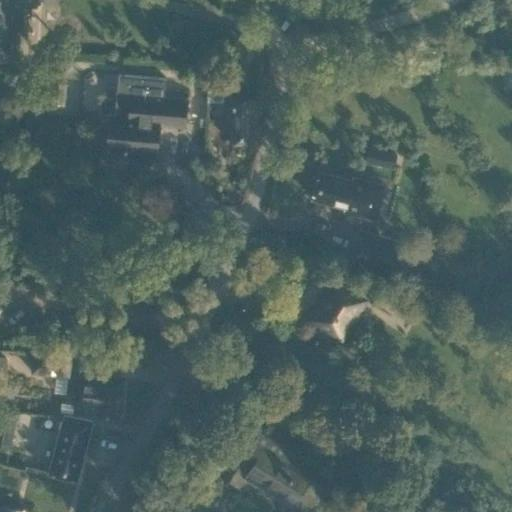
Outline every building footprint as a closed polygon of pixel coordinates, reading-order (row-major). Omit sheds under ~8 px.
[(0,0),(0,60),(25,57),(23,5),(35,5),(34,0),(0,0)] [(254,0),(221,0),(220,4),(252,10),(254,0)] [(493,0),(482,10),(488,17),(505,3),(503,0),(493,0)] [(159,120),(187,122),(189,94),(164,92),(165,74),(118,71),(117,89),(135,90),(133,114),(108,112),(105,151),(156,155),(159,120)] [(50,102),(65,103),(67,83),(51,82),(50,102)] [(229,124),(229,141),(251,141),(251,123),(256,123),(256,88),(223,88),(223,124),(229,124)] [(42,141),(43,132),(26,130),(25,139),(42,141)] [(366,161),(394,167),(398,152),(369,145),(366,161)] [(350,178),(320,170),(311,196),(343,208),(342,211),(374,220),(384,185),(351,175),(350,178)] [(352,266),(383,276),(395,238),(364,228),(352,266)] [(345,341),(367,301),(361,297),(334,280),(309,318),(338,337),(345,341)] [(386,305),(415,323),(424,309),(394,291),(386,305)] [(98,378),(98,381),(85,379),(85,375),(77,375),(77,369),(69,368),(70,358),(33,355),(31,373),(67,376),(65,393),(74,394),(73,406),(96,408),(96,414),(116,416),(118,393),(120,393),(121,380),(98,378)] [(0,424),(16,427),(18,413),(0,410),(0,424)] [(47,473),(75,481),(91,421),(63,414),(47,473)] [(258,431),(243,457),(240,462),(250,469),(244,479),(292,506),(292,505),(304,511),(319,487),(307,480),(309,475),(287,463),(293,452),(258,431)]
